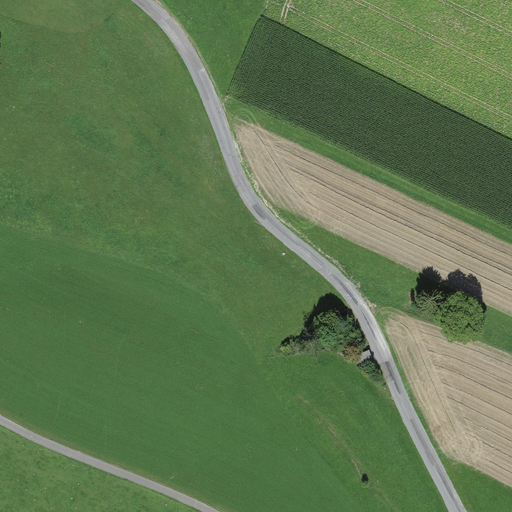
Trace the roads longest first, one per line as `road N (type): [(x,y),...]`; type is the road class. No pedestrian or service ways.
road 1 (unclassified): [(143,0),(180,39),(256,207),(367,317),(459,511)]
road 2 (track): [(0,420),(208,511)]
